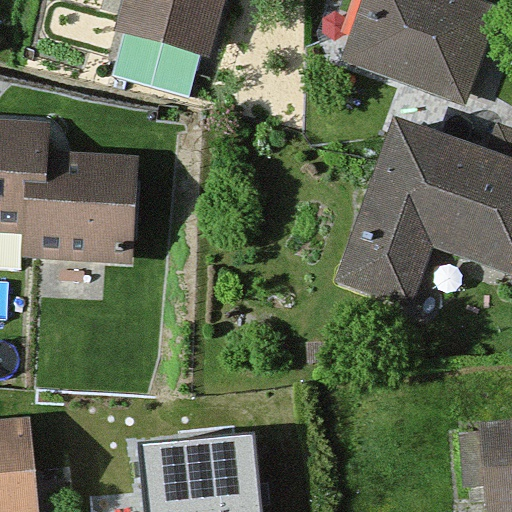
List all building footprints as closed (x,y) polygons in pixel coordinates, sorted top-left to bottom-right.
[(125,0),(113,51),(209,74),(227,0),(125,0)] [(368,0),(345,79),(463,114),(489,27),(398,0),(368,0)] [(431,262),(511,292),(511,183),(390,138),(330,296),(407,325),(431,262)] [(85,171),(46,170),(47,141),(0,140),(0,245),(22,246),(22,275),(127,277),(128,171),(85,171)] [(0,511),(33,511),(24,439),(0,442),(0,511)] [(475,511),(511,511),(511,440),(471,444),(475,511)] [(156,511),(268,511),(263,452),(153,461),(156,511)]
